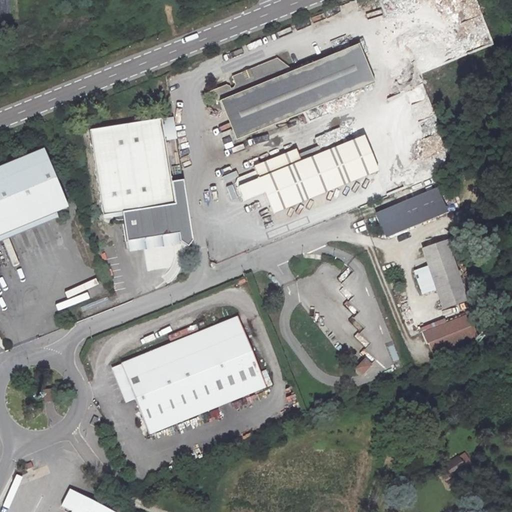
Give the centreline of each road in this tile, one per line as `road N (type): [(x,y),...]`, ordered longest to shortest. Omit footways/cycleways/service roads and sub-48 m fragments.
road 1 (unknown): [(213,276),(197,157),(202,81),(339,26),(358,27),(405,59),(438,47)]
road 2 (unclassified): [(45,357),(64,337),(326,231),(366,239)]
road 3 (secondary): [(0,119),(278,9)]
road 4 (unclassified): [(16,433),(42,439),(74,417),(75,379),(45,357)]
road 5 (track): [(66,427),(95,466),(156,511)]
